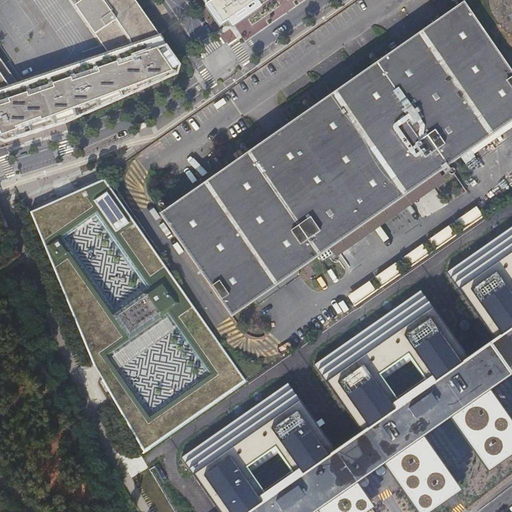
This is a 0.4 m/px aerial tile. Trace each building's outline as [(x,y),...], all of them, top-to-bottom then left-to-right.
[(0,53),(0,137),(8,141),(71,121),(181,72),(184,63),(139,0),(94,0),(106,16),(104,18),(109,25),(113,22),(125,40),(130,54),(122,57),(121,53),(88,64),(89,67),(79,71),(78,68),(40,80),(43,89),(29,94),(20,81),(3,57),(0,53)] [(111,51),(20,81),(29,94),(43,89),(40,80),(78,68),(79,71),(89,67),(88,64),(121,53),(122,57),(130,54),(125,40),(113,22),(109,25),(104,18),(106,16),(94,0),(81,0),(82,1),(78,3),(111,51)] [(511,0),(465,0),(467,2),(162,217),(232,317),(511,120),(511,0)] [(273,0),(197,0),(215,25),(234,27),(273,0)] [(106,379),(102,381),(102,382),(144,454),(246,382),(104,180),(29,213),(94,368),(97,366),(106,379)] [(456,221),(463,232),(484,217),(477,207),(456,221)] [(428,240),(436,251),(456,236),(449,226),(428,240)] [(511,227),(448,272),(495,340),(468,359),(421,291),(314,365),(361,433),(335,451),(288,383),(180,458),(218,511),(308,511),(314,508),(316,511),(368,511),(374,508),(355,480),(380,462),(414,511),(430,511),(462,490),(422,433),(447,416),(486,473),(511,454),(511,421),(488,388),(511,371),(511,227)] [(172,237),(167,241),(176,253),(182,249),(172,237)] [(402,259),(409,270),(430,255),(423,245),(402,259)] [(375,278),(382,288),(403,273),(396,263),(375,278)] [(196,282),(204,292),(210,287),(202,278),(196,282)] [(348,297),(355,307),(376,292),(369,282),(348,297)] [(94,368),(102,381),(106,379),(97,366),(94,368)]
